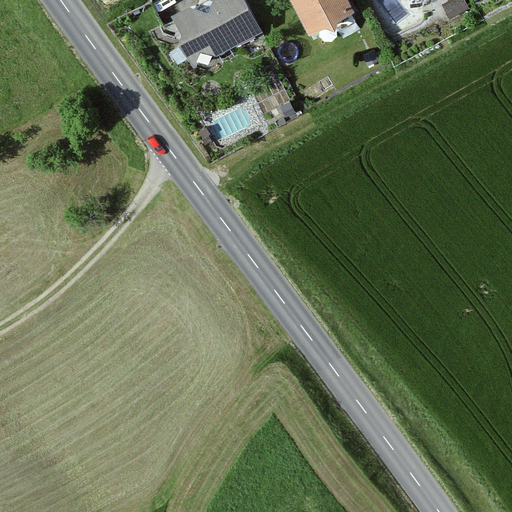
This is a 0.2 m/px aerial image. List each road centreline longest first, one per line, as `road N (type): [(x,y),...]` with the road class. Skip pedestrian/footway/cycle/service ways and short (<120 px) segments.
road 1 (tertiary): [(438,511),(61,0)]
road 2 (track): [(171,147),(128,218),(37,308),(0,328)]
